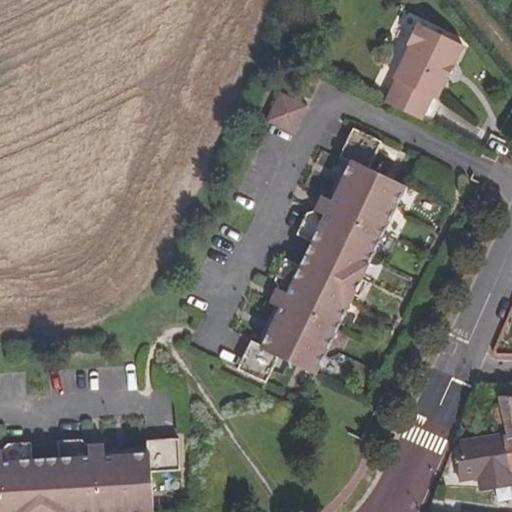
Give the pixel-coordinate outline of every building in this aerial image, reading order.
[(437,100),(462,45),(420,25),(395,79),(396,80),(386,102),(422,119),(432,97),(437,100)] [(294,132),(306,106),(281,94),(269,120),(294,132)] [(406,187),(370,170),(383,144),(353,130),(340,158),(344,161),(351,164),(333,202),(327,199),(321,197),(314,212),(307,215),(297,235),(312,242),(300,269),(284,261),(274,281),(277,289),(269,304),(274,307),(281,310),(262,348),(256,345),(251,343),(237,371),(267,385),(279,359),(315,376),(406,187)] [(351,164),(344,161),(327,199),(333,202),(351,164)] [(281,310),(274,307),(256,345),(262,348),(281,310)] [(511,395),(499,396),(506,434),(496,435),(499,468),(511,467),(511,395)] [(483,426),(489,412),(474,404),(473,404),(463,425),(463,426),(478,433),(483,426)] [(511,467),(499,468),(496,435),(461,441),(459,481),(479,478),(480,489),(511,483),(511,467)] [(0,511),(154,511),(152,473),(181,472),(179,439),(147,441),(148,446),(148,453),(106,457),(106,449),(105,443),(88,445),(82,439),(60,441),(61,458),(31,460),(30,442),(8,443),(3,449),(0,449),(0,511)] [(148,453),(148,446),(106,449),(106,457),(148,453)]
